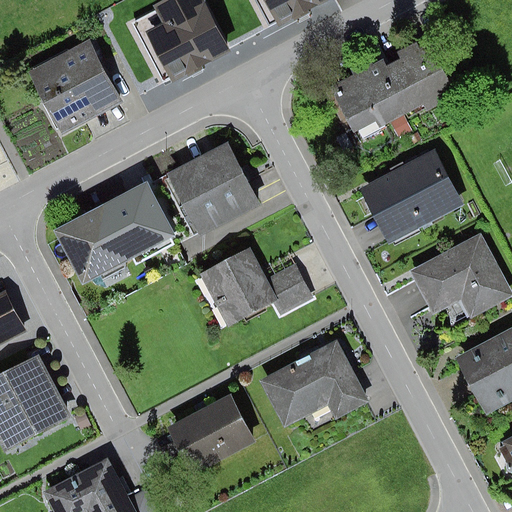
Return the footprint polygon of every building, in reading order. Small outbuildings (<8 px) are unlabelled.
[(154,30),(177,77),(238,46),(214,0),(167,0),(162,3),(172,21),(154,30)] [(274,0),(286,22),(330,0),(274,0)] [(413,61),(395,71),(416,114),(431,106),(436,114),(463,99),(432,42),(409,55),(413,61)] [(97,44),(38,74),(68,132),(126,103),(97,44)] [(376,65),(341,84),(370,138),(416,114),(395,71),(390,62),(378,69),(376,65)] [(438,158),(369,194),(373,202),(361,209),(365,217),(377,211),(394,245),(464,209),(438,158)] [(235,161),(179,191),(205,239),(261,210),(235,161)] [(118,212),(66,239),(88,282),(140,255),(118,212)] [(511,292),(485,243),(420,278),(441,316),(468,302),(478,321),(511,302),(511,292)] [(257,261),(210,284),(232,329),(277,307),(283,320),(313,305),(297,273),(270,286),(257,261)] [(0,347),(24,337),(10,305),(0,308),(0,347)] [(511,343),(467,366),(493,415),(511,404),(511,343)] [(341,350),(269,387),(291,429),(333,408),(339,420),(369,405),(341,350)] [(50,364),(0,391),(0,436),(12,458),(81,421),(50,364)] [(236,403),(177,433),(199,477),(258,446),(236,403)] [(140,511),(117,467),(54,499),(60,511),(140,511)]
